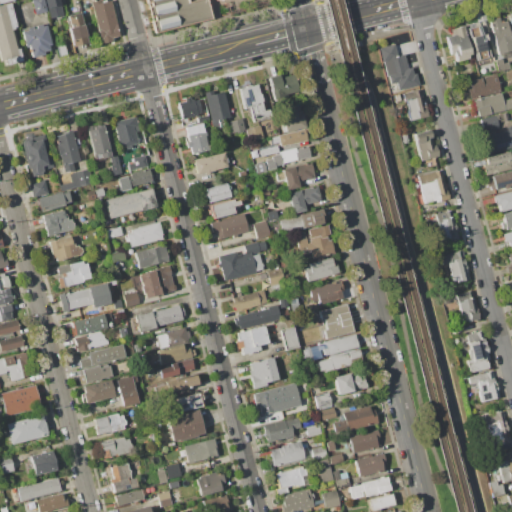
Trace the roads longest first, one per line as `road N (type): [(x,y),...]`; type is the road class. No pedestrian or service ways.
road 1 (residential): [(129,0),(257,511)]
road 2 (tertiary): [(307,29),(427,511)]
road 3 (residential): [(416,0),(511,376)]
road 4 (residential): [(0,142),(92,511)]
road 5 (secondary): [(0,106),(217,52)]
